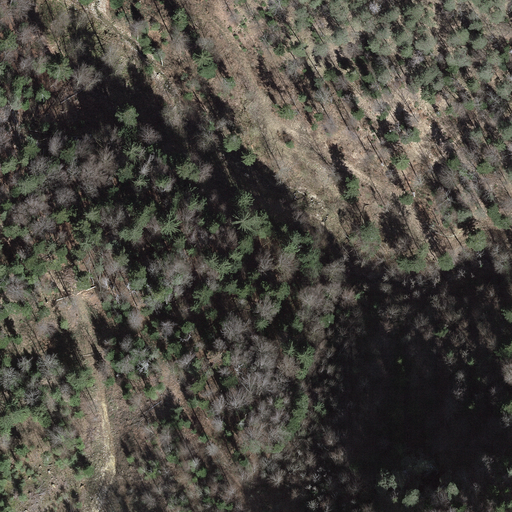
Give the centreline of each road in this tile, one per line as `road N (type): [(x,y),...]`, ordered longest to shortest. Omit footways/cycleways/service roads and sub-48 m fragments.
road 1 (track): [(24,0),(59,63),(96,94),(291,211),(328,224),(343,209),(322,175),(274,143),(270,130),(282,125),(388,195),(432,236),(511,234)]
road 2 (track): [(0,227),(86,311),(110,451),(90,511)]
road 3 (track): [(275,125),(241,55),(195,0)]
